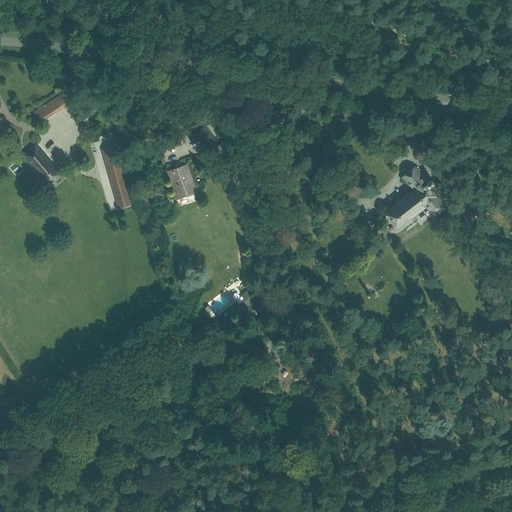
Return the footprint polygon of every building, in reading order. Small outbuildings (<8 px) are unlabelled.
[(41,125),(70,106),(63,95),(47,106),(48,107),(43,111),(42,109),(34,114),(41,125)] [(484,132),(504,158),(511,151),(511,147),(494,125),(484,132)] [(196,137),(207,152),(217,144),(206,129),(196,137)] [(222,144),(216,149),(225,161),(231,156),(222,144)] [(36,146),(22,158),(49,189),(63,178),(36,146)] [(118,210),(132,207),(116,148),(101,152),(118,210)] [(20,173),(16,166),(8,170),(13,178),(20,173)] [(177,202),(198,194),(188,166),(167,173),(177,202)] [(434,220),(448,209),(431,188),(435,185),(432,181),(428,184),(416,168),(402,178),(412,192),(384,213),(398,232),(426,210),(434,220)] [(233,183),(244,176),(241,170),(230,176),(233,183)] [(480,218),(475,208),(464,214),(470,223),(480,218)] [(227,291),(203,309),(212,320),(235,301),(227,291)] [(255,304),(247,293),(241,297),(244,302),(239,306),(243,312),(255,304)] [(161,346),(169,347),(170,330),(162,330),(161,346)]
